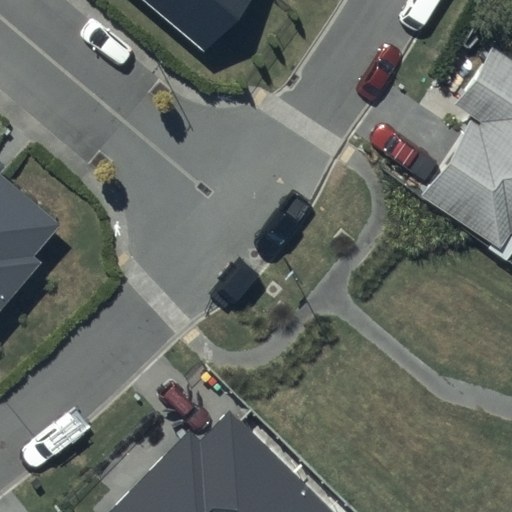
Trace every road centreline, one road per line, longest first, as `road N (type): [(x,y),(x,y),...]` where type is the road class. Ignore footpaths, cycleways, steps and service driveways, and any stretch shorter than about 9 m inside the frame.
road 1 (residential): [(235,215),(158,300),(0,444)]
road 2 (residential): [(0,17),(235,215)]
road 3 (residential): [(391,0),(308,128),(235,215)]
